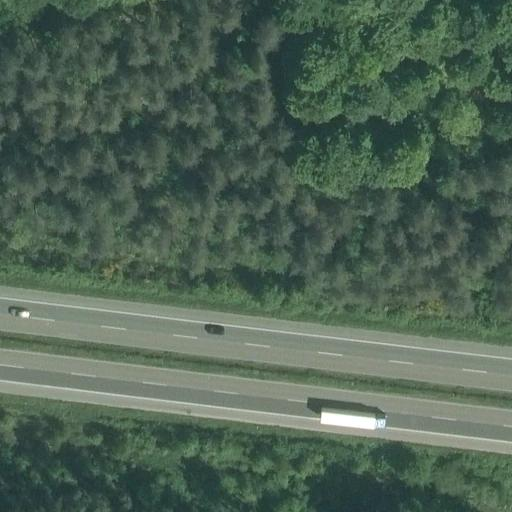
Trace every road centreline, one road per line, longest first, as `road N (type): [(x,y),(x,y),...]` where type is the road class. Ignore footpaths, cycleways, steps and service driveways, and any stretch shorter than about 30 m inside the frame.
road 1 (motorway): [(511,371),(0,310)]
road 2 (motorway): [(0,367),(511,425)]
